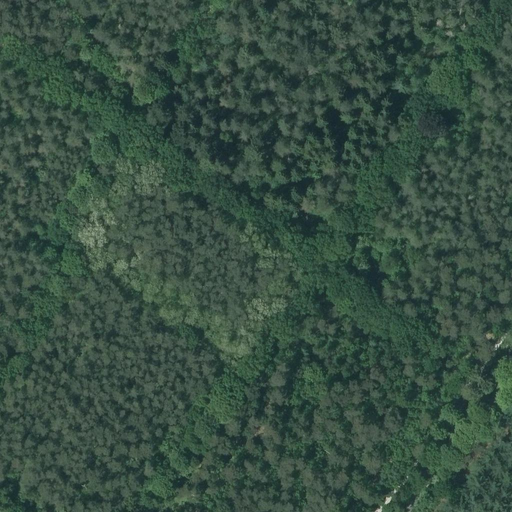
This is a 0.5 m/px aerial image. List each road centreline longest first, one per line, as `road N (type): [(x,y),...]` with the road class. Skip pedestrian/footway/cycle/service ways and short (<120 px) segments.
road 1 (track): [(0,42),(312,260),(484,392)]
road 2 (tertiary): [(405,511),(511,353)]
road 3 (unknown): [(442,511),(511,408)]
